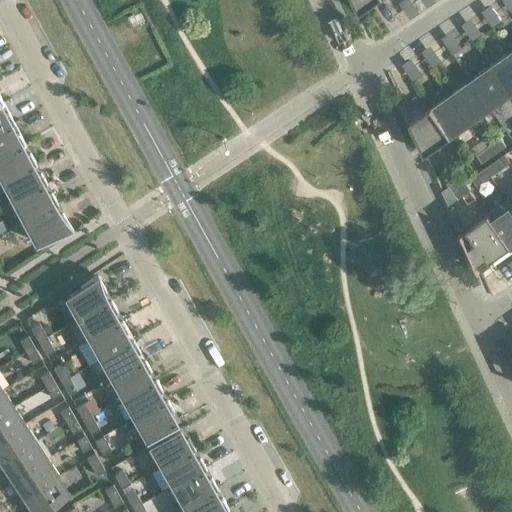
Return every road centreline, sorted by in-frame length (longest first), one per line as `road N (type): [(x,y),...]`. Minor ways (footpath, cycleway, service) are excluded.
road 1 (residential): [(1,0),(282,511)]
road 2 (residential): [(478,324),(360,69)]
road 3 (residential): [(360,69),(465,0)]
